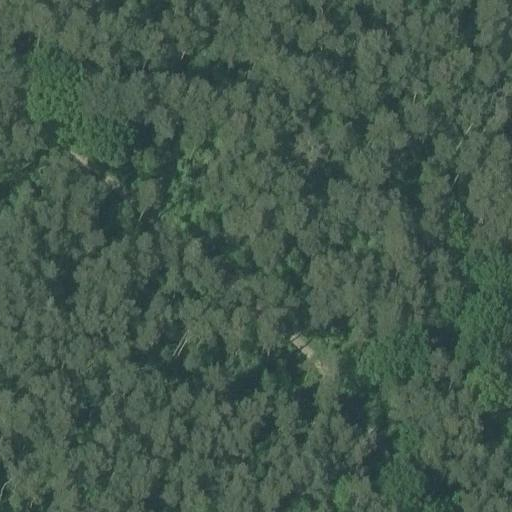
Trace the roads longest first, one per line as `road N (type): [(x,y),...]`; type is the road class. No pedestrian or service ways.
road 1 (track): [(0,99),(342,377)]
road 2 (track): [(511,301),(342,377)]
road 3 (track): [(342,377),(431,511)]
